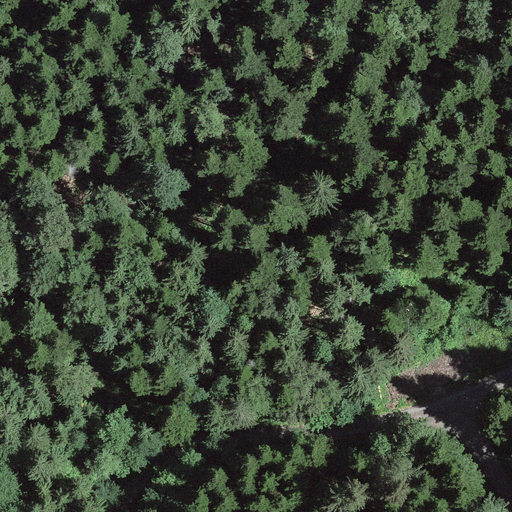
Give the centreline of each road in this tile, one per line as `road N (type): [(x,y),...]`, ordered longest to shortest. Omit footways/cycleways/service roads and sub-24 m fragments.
road 1 (track): [(113,511),(185,451),(293,444),(457,400),(511,376)]
road 2 (track): [(457,400),(510,511)]
